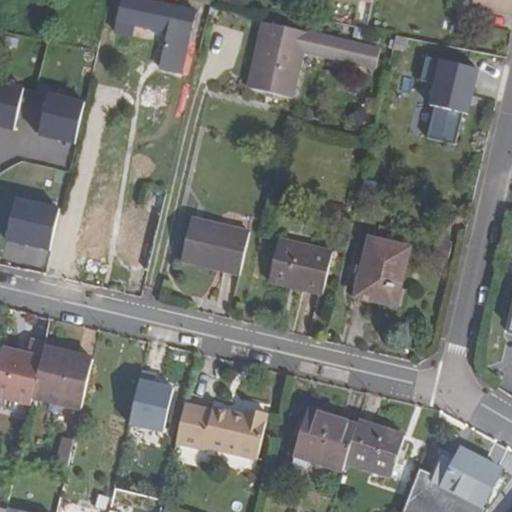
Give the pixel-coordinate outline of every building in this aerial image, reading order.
[(54,0),(41,0),(39,14),(49,16),(52,3),(53,3),(54,0)] [(138,0),(122,0),(118,20),(168,32),(165,45),(160,69),(181,75),(194,13),(138,0)] [(511,0),(474,0),(473,8),(511,16),(511,0)] [(115,33),(165,45),(168,32),(118,20),(115,33)] [(307,33),(264,23),(249,88),(291,98),(302,52),(376,69),(380,50),(307,33)] [(409,39),(397,36),(392,56),(404,59),(409,39)] [(427,139),(455,146),(462,114),(466,97),(471,98),(477,70),(426,59),(421,82),(435,85),(430,107),(434,107),(427,139)] [(0,128),(14,131),(24,89),(0,83),(0,128)] [(50,93),(39,135),(75,143),(85,102),(50,93)] [(467,115),(471,98),(466,97),(462,114),(467,115)] [(369,121),(364,109),(350,116),(354,128),(369,121)] [(130,266),(148,271),(165,196),(155,194),(150,212),(144,211),(130,266)] [(16,199),(7,240),(50,250),(60,209),(16,199)] [(250,233),(192,219),(181,259),(239,274),(250,233)] [(332,252),(279,240),(271,275),(300,281),(298,288),(322,294),(332,252)] [(409,249),(371,241),(357,296),(392,305),(396,289),(399,290),(409,249)] [(300,281),(271,275),(269,281),(298,288),(300,281)] [(34,398),(45,348),(46,344),(31,341),(28,355),(4,350),(0,366),(0,399),(32,406),(34,398)] [(45,348),(34,398),(81,410),(92,368),(63,361),(65,353),(45,348)] [(92,368),(93,359),(65,353),(63,361),(92,368)] [(130,425),(176,436),(188,388),(142,377),(130,425)] [(212,412),(186,406),(177,444),(204,451),(205,448),(258,460),(268,415),(246,410),(245,416),(244,421),(232,419),(233,414),(213,409),(212,412)] [(296,455),(344,471),(347,462),(358,427),(310,412),(296,455)] [(358,427),(347,462),(390,476),(404,436),(359,421),(358,427)] [(71,454),(74,441),(65,439),(62,453),(71,454)] [(500,471),(464,451),(445,487),(482,506),(500,471)] [(71,454),(62,453),(58,468),(67,470),(71,454)] [(0,481),(0,508),(7,510),(7,508),(13,485),(0,481)] [(123,491),(115,489),(112,500),(121,502),(123,491)]
